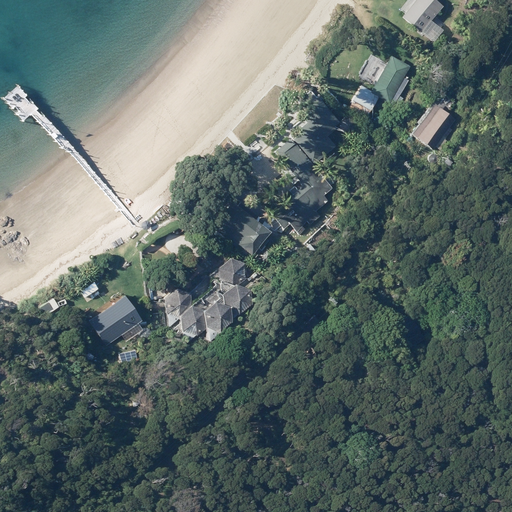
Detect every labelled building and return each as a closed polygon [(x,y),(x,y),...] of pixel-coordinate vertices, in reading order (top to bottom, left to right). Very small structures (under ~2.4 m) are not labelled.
[(436,0),(414,0),(401,16),(422,32),(443,5),(436,0)] [(402,76),(409,65),(391,55),(370,90),(361,84),(352,100),(349,106),(366,117),(378,97),(397,108),(403,98),(398,95),(407,79),(402,76)] [(341,198),(313,163),(335,145),(326,135),(336,127),(334,125),(338,122),(317,95),(298,111),(306,121),(290,135),(292,136),(274,150),(303,185),(269,213),(288,236),(306,221),(309,224),(341,198)] [(432,102),(411,132),(434,148),(435,147),(440,150),(447,140),(445,138),(452,129),(449,127),(455,119),(432,102)] [(359,124),(355,131),(360,134),(364,127),(359,124)] [(447,157),(443,162),(449,167),(453,162),(447,157)] [(215,226),(213,228),(231,242),(232,239),(249,253),(270,226),(233,197),(212,224),(215,226)] [(178,318),(180,319),(182,329),(196,336),(208,327),(218,331),(250,304),(249,289),(258,282),(246,277),(244,262),(230,256),(217,267),(219,282),(192,305),(190,293),(177,288),(165,297),(169,327),(178,318)] [(111,294),(81,320),(107,348),(136,322),(111,294)] [(64,297),(48,305),(54,318),(71,309),(64,297)] [(298,311),(286,321),(290,326),(302,316),(298,311)] [(409,314),(386,327),(401,352),(423,338),(409,314)] [(314,315),(288,336),(294,343),(320,322),(314,315)] [(131,350),(113,352),(115,365),(133,363),(131,350)]
